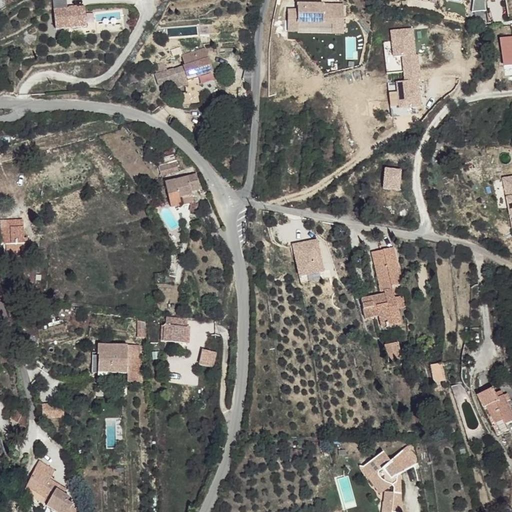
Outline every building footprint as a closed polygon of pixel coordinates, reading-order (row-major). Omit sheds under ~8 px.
[(66,0),(52,0),(55,29),(87,27),(86,7),(68,9),(66,0)] [(472,0),(471,12),(485,12),(484,0),(472,0)] [(511,38),(500,40),(503,66),(511,65),(511,38)] [(166,65),(155,68),(159,86),(175,81),(187,78),(189,83),(203,78),(202,77),(217,73),(212,54),(192,60),(193,65),(168,73),(166,65)] [(178,86),(189,83),(187,78),(175,81),(178,86)] [(186,93),(177,94),(178,106),(199,106),(197,86),(186,87),(186,93)] [(170,162),(154,168),(158,179),(173,174),(170,162)] [(193,176),(163,186),(171,210),(181,207),(180,200),(192,195),(191,193),(198,190),(193,176)] [(7,229),(0,229),(0,231),(1,246),(6,246),(7,258),(13,257),(13,255),(27,253),(27,243),(23,243),(23,240),(22,228),(7,229)] [(373,262),(379,290),(383,289),(392,287),(403,285),(395,246),(383,248),(386,260),(373,262)] [(371,250),(373,262),(386,260),(383,248),(371,250)] [(360,299),(364,318),(378,315),(380,325),(401,319),(398,305),(397,303),(394,303),(393,295),(392,287),(383,289),(384,294),(360,299)] [(393,295),(394,303),(397,303),(398,305),(405,304),(403,293),(393,295)] [(187,326),(173,325),(173,334),(187,335),(187,326)] [(187,335),(173,334),(172,343),(186,343),(187,335)] [(397,340),(384,343),(388,361),(401,358),(397,340)] [(109,346),(96,345),(96,354),(98,354),(109,354),(109,346)] [(122,346),(109,346),(109,354),(98,354),(97,364),(103,365),(103,373),(125,373),(125,360),(119,360),(119,353),(121,353),(122,346)] [(201,350),(199,366),(214,368),(216,352),(201,350)] [(429,365),(433,384),(445,382),(441,363),(429,365)] [(103,365),(97,364),(98,376),(107,377),(108,373),(103,373),(103,365)] [(479,395),(484,407),(506,401),(501,391),(496,394),(493,388),(479,395)] [(484,407),(496,434),(506,430),(505,424),(511,421),(511,415),(506,401),(484,407)] [(22,412),(16,425),(20,427),(23,428),(25,425),(25,414),(22,412)] [(376,456),(362,465),(370,477),(373,475),(380,485),(385,481),(388,486),(391,485),(392,487),(391,492),(383,492),(381,511),(386,511),(385,511),(396,511),(397,511),(398,511),(400,511),(400,503),(397,503),(400,488),(392,477),(418,463),(408,437),(406,437),(403,439),(407,445),(388,460),(382,465),(376,456)] [(381,451),(376,456),(382,465),(388,460),(381,451)] [(37,463),(25,487),(47,502),(58,508),(58,511),(65,511),(59,492),(46,485),(52,472),(37,463)] [(362,465),(360,466),(376,488),(380,485),(373,475),(370,477),(362,465)] [(25,487),(22,492),(44,506),(47,502),(25,487)] [(68,496),(59,492),(65,511),(73,511),(72,504),(67,501),(68,496)]
